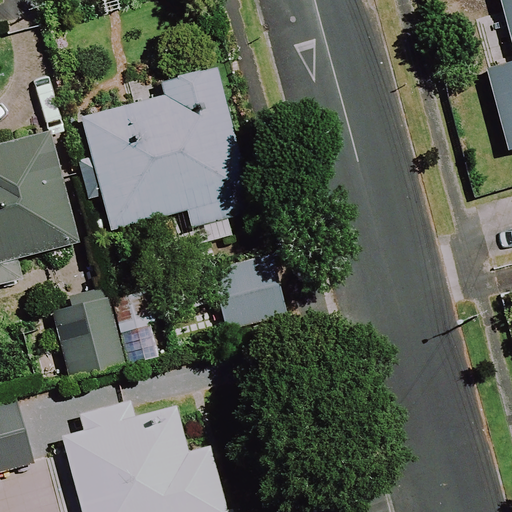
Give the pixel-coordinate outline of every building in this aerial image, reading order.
[(511,0),(489,0),(506,71),(487,76),(505,156),(511,154),(511,0)] [(186,216),(195,254),(230,246),(224,221),(248,216),(216,75),(161,87),(165,102),(82,121),(108,234),(186,216)] [(76,250),(48,140),(0,151),(0,290),(19,286),(14,265),(76,250)] [(286,319),(272,262),(209,277),(223,334),(286,319)] [(125,371),(107,294),(50,307),(67,384),(125,371)] [(15,405),(0,409),(0,477),(34,467),(15,405)] [(81,511),(224,511),(209,453),(188,458),(178,415),(64,444),(81,511)]
